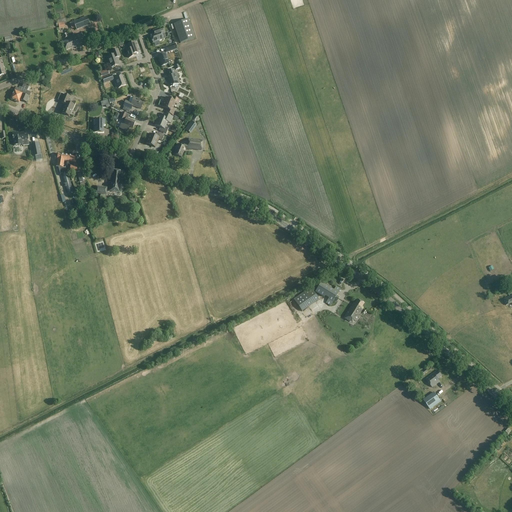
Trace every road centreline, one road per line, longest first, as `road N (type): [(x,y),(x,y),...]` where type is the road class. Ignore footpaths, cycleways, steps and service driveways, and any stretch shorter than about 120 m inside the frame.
road 1 (tertiary): [(511,409),(387,297),(270,215),(127,160)]
road 2 (track): [(511,173),(338,262)]
road 3 (unclassified): [(0,87),(173,12)]
road 4 (tertiary): [(127,160),(0,105)]
